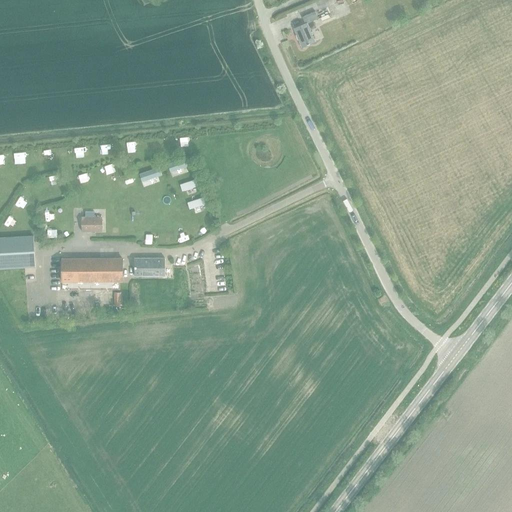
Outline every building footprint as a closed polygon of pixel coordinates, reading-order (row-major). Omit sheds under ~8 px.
[(312,20),(318,18),(320,23),(334,16),(337,22),(345,19),(340,8),(328,13),(325,7),(302,17),(305,22),(292,28),(301,48),(314,42),(309,30),(315,27),(312,20)] [(187,159),(168,166),(171,173),(189,167),(187,159)] [(159,169),(140,175),(142,182),(161,176),(159,169)] [(196,180),(181,185),(183,192),(198,188),(196,180)] [(204,199),(188,203),(191,211),(206,206),(204,199)] [(101,231),(101,219),(82,219),(82,232),(101,231)] [(0,270),(35,269),(33,237),(0,238),(0,270)] [(122,280),(122,257),(61,256),(61,279),(122,280)] [(164,274),(164,257),(134,256),(134,274),(164,274)]
